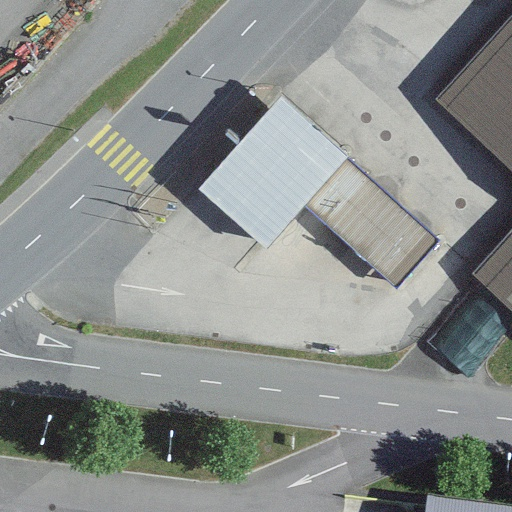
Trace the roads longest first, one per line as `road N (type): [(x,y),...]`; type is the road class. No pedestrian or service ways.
road 1 (unclassified): [(0,346),(46,361),(511,419)]
road 2 (unclassified): [(0,264),(125,156),(276,0)]
